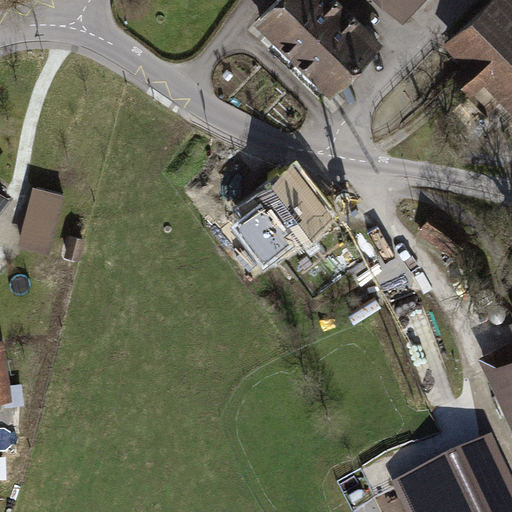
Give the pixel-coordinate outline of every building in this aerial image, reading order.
[(336,0),(264,0),(251,12),(321,89),(374,41),(336,0)] [(414,0),(391,0),(403,12),(414,0)] [(511,0),(500,0),(460,38),(511,93),(511,0)] [(294,165),(242,204),(278,251),(330,211),(294,165)] [(45,245),(59,188),(25,180),(11,237),(45,245)] [(0,200),(9,190),(0,182),(0,200)] [(511,416),(511,340),(481,356),(511,416)] [(405,511),(511,511),(511,481),(489,431),(389,476),(405,511)]
